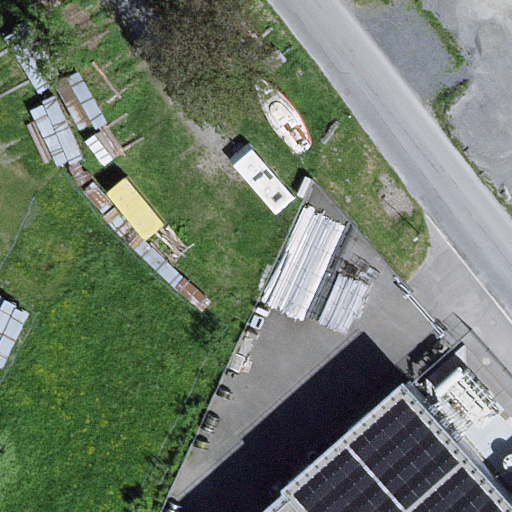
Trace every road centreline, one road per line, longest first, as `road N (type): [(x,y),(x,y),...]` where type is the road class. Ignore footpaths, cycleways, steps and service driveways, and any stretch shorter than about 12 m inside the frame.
road 1 (residential): [(511,244),(315,0)]
road 2 (track): [(129,0),(217,139)]
